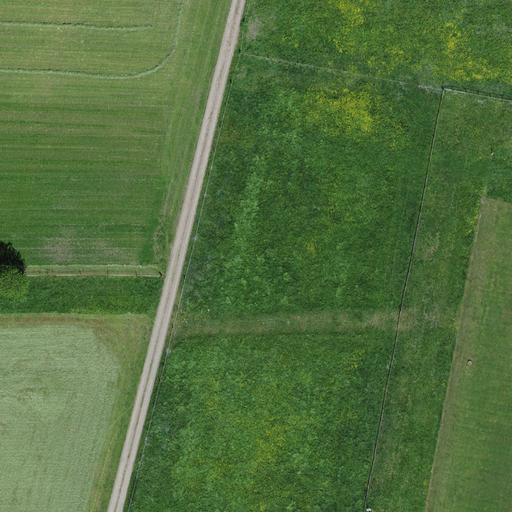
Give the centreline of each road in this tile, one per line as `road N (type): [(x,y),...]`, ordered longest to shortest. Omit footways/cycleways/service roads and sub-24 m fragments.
road 1 (track): [(118,511),(244,0)]
road 2 (track): [(212,128),(431,167)]
